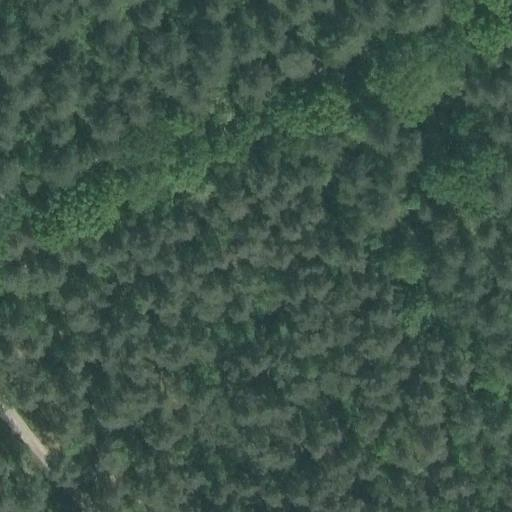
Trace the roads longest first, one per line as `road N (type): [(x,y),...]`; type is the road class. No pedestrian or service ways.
road 1 (unclassified): [(0,199),(466,0)]
road 2 (track): [(95,511),(0,399)]
